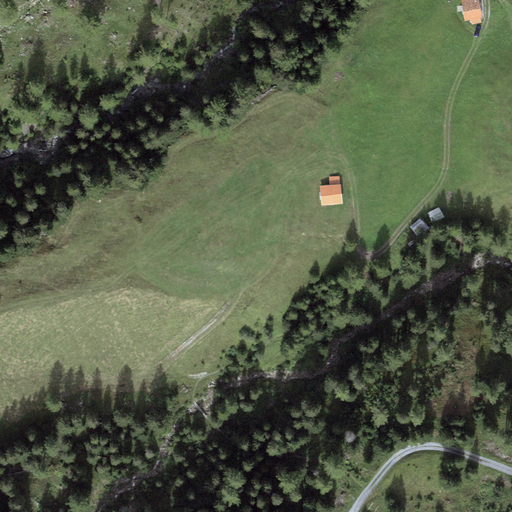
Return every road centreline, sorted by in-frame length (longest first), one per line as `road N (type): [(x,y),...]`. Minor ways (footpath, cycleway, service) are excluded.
road 1 (track): [(486,0),(484,28),(449,105),(443,178),(382,251),(367,255),(356,234),(351,180)]
road 2 (track): [(511,474),(426,445),(399,453),(353,511)]
